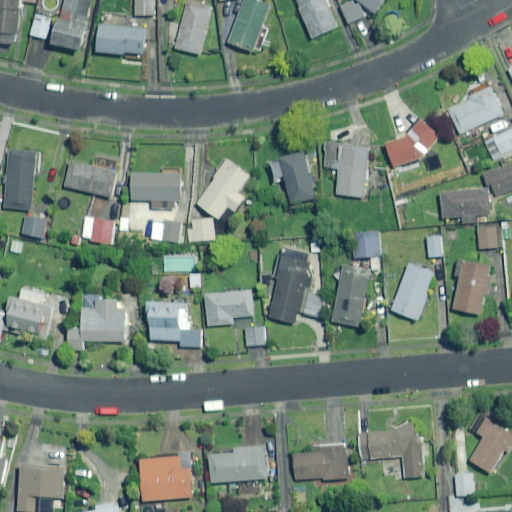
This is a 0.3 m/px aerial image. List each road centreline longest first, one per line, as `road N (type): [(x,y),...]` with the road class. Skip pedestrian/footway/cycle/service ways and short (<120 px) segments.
road 1 (residential): [(511,363),(132,394),(0,380)]
road 2 (residential): [(473,25),(340,86),(253,108),(165,114),(0,87)]
